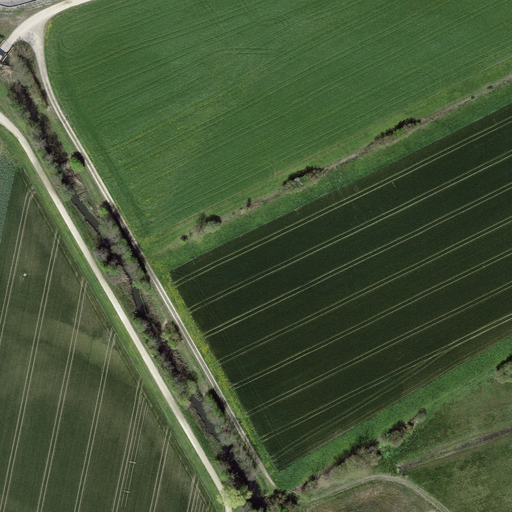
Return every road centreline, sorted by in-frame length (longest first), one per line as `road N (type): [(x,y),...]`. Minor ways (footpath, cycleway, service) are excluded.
road 1 (track): [(436,511),(388,478),(304,499),(271,488),(49,91),(37,22),(79,0)]
road 2 (track): [(227,511),(29,151),(0,117)]
